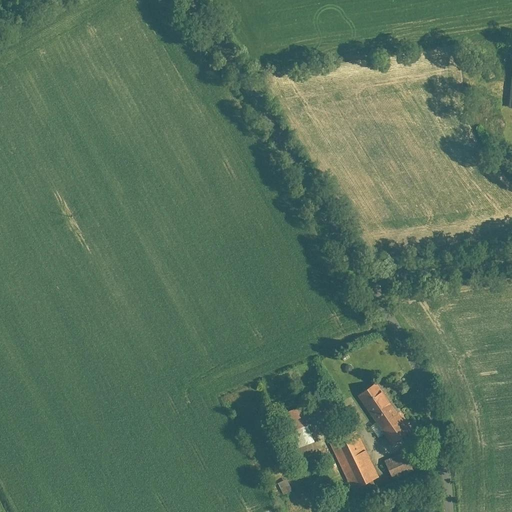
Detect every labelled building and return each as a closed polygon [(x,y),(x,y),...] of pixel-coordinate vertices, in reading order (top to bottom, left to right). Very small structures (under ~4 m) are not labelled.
[(378,385),(358,398),(392,448),(411,435),(378,385)] [(302,410),(285,417),(304,461),(320,454),(302,410)] [(359,431),(329,446),(351,493),(374,483),(382,479),(359,431)] [(405,455),(386,463),(392,480),(412,472),(405,455)] [(351,493),(356,503),(378,493),(374,483),(351,493)]
